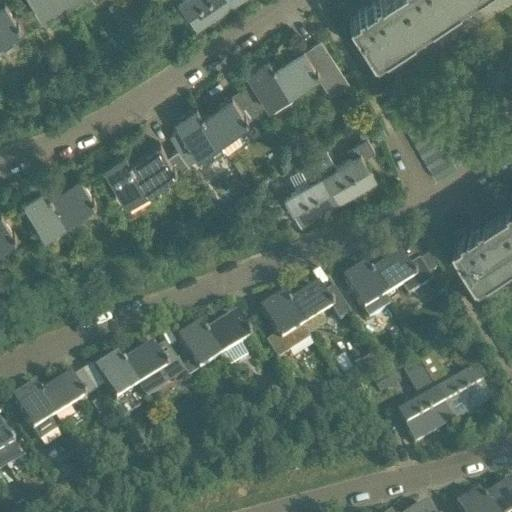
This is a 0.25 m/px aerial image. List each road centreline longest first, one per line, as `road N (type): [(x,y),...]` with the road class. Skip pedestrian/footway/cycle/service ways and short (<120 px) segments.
road 1 (residential): [(0,370),(413,211),(511,146)]
road 2 (residential): [(0,163),(92,128),(293,0)]
road 3 (residential): [(279,511),(511,447)]
